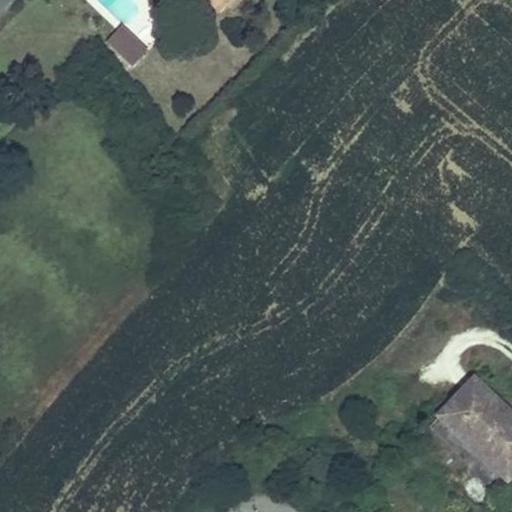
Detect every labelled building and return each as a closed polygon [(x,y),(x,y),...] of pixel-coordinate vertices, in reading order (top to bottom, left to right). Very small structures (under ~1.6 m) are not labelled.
[(209,0),(221,10),(230,0),(209,0)] [(139,44),(124,29),(111,42),(127,58),(139,45),(139,44)] [(134,64),(146,51),(139,45),(127,58),(134,64)] [(511,419),(502,411),(506,407),(476,379),(455,401),(454,402),(469,416),(455,431),(488,462),(497,452),(511,465),(511,419)] [(469,416),(454,402),(440,417),(455,431),(469,416)] [(511,412),(506,407),(502,411),(511,419),(511,412)] [(511,479),(511,465),(497,452),(488,462),(509,482),(511,479)]
